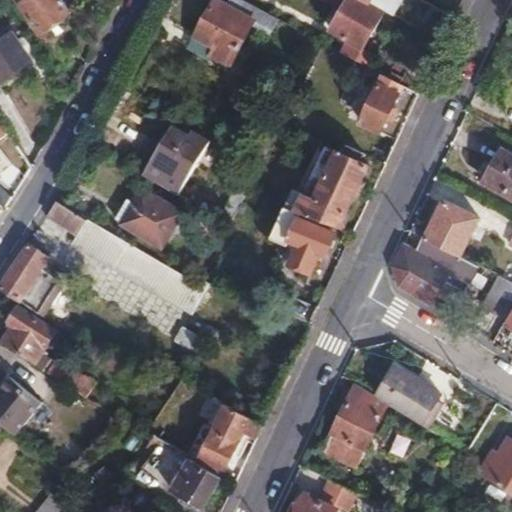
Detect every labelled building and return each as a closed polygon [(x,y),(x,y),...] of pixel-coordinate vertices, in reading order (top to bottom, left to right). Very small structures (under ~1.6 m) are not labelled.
[(41,33),(73,10),(65,0),(25,0),(20,4),(41,33)] [(261,9),(245,0),(224,0),(223,3),(216,0),(215,0),(196,35),(219,48),(215,55),(232,65),(261,9)] [(319,0),(341,13),(348,0),(319,0)] [(370,0),(348,0),(341,13),(332,30),(349,40),(342,54),(356,61),(385,8),(370,0)] [(370,0),(385,8),(392,12),(398,0),(370,0)] [(219,48),(196,35),(192,42),(215,55),(219,48)] [(16,36),(0,46),(0,89),(35,64),(16,36)] [(286,83),(248,160),(259,167),(268,149),(284,117),(298,89),(286,83)] [(379,83),(360,121),(380,131),(388,117),(394,117),(397,111),(393,104),(398,93),(379,83)] [(0,139),(8,133),(0,122),(0,139)] [(206,146),(171,126),(154,155),(189,175),(206,146)] [(314,170),(356,190),(368,165),(326,145),(314,170)] [(22,184),(32,165),(19,148),(3,159),(21,185),(22,184)] [(511,198),(511,152),(503,148),(484,182),(511,198)] [(217,220),(229,227),(247,192),(259,167),(248,160),(217,220)] [(336,226),(339,227),(356,190),(314,170),(295,211),(336,226)] [(183,215),(144,190),(123,223),(161,247),(183,215)] [(427,239),(460,255),(480,217),(446,200),(427,239)] [(56,202),(43,223),(74,242),(69,251),(191,322),(210,285),(201,281),(198,286),(56,202)] [(295,211),(286,207),(273,237),(291,246),(286,259),(312,272),(322,252),(326,254),(336,233),(334,232),(336,226),(295,211)] [(394,263),(398,277),(400,286),(434,306),(451,275),(471,285),(481,266),(460,255),(427,239),(421,236),(414,249),(403,243),(394,263)] [(14,267),(2,287),(41,314),(61,281),(43,269),(50,259),(28,245),(14,267)] [(43,269),(61,281),(65,275),(51,267),(55,262),(50,259),(43,269)] [(486,310),(509,323),(511,317),(511,281),(510,281),(504,278),(486,310)] [(15,326),(3,344),(42,368),(63,382),(70,373),(73,369),(59,360),(56,363),(48,357),(49,354),(45,351),(58,331),(21,307),(10,323),(15,326)] [(196,345),(182,339),(177,354),(203,365),(207,353),(215,356),(221,341),(200,334),(196,345)] [(84,344),(76,339),(65,355),(73,360),(84,344)] [(384,400),(389,404),(428,427),(447,397),(402,369),(384,400)] [(70,373),(63,382),(91,399),(96,390),(70,373)] [(0,421),(15,434),(41,400),(9,376),(0,388),(0,421)] [(384,400),(357,384),(333,432),(335,433),(331,442),(363,458),(389,404),(384,400)] [(224,473),(251,419),(225,405),(198,461),(201,463),(224,473)] [(511,493),(511,440),(511,441),(501,457),(497,454),(486,470),(491,473),(488,478),(511,493)] [(168,493),(189,459),(161,442),(140,475),(168,493)] [(461,474),(472,455),(456,445),(444,464),(461,474)] [(222,476),(191,458),(172,492),(202,509),(222,476)] [(336,511),(338,509),(305,493),(295,511),(336,511)] [(48,495),(37,511),(65,511),(68,508),(48,495)]
